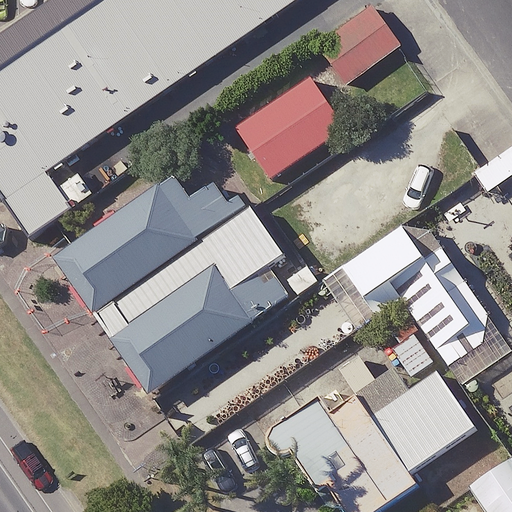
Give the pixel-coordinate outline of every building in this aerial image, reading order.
[(0,205),(287,0),(100,0),(0,71),(0,205)] [(403,51),(374,10),(321,46),(350,87),(403,51)] [(353,129),(319,78),(239,132),(274,183),(353,129)] [(194,210),(175,182),(59,263),(153,398),(287,305),(267,276),(290,260),(235,181),(194,210)] [(346,271),(367,303),(425,266),(404,234),(346,271)] [(416,337),(392,354),(412,383),(436,366),(416,337)] [(480,431),(440,376),(375,422),(360,401),(332,420),(304,381),(252,419),(282,461),(291,455),(319,494),(328,488),(344,511),(386,511),(421,487),(414,478),(480,431)]
